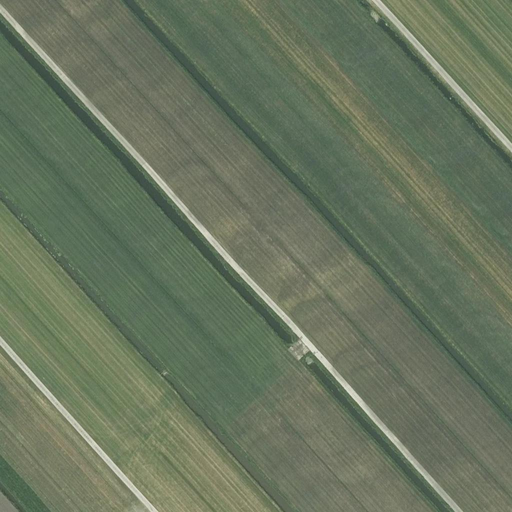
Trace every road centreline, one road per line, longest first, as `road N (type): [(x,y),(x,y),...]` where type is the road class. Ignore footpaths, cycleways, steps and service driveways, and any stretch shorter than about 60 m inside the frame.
road 1 (track): [(459,511),(0,8)]
road 2 (track): [(156,511),(0,340)]
road 3 (track): [(511,151),(374,0)]
